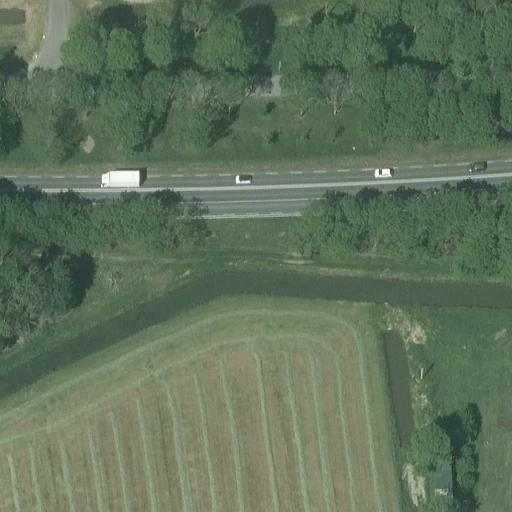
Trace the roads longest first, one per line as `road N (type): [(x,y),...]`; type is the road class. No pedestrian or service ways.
road 1 (unclassified): [(511,75),(225,88),(0,84)]
road 2 (secondary): [(511,175),(0,192)]
